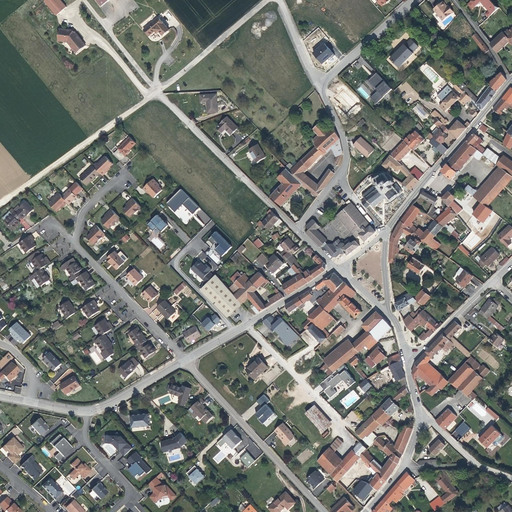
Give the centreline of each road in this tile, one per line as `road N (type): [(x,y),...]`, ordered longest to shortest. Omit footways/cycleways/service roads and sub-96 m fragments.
road 1 (residential): [(324,511),(185,358)]
road 2 (residential): [(297,230),(157,91)]
road 3 (residential): [(0,204),(157,91)]
road 4 (residential): [(510,82),(390,226)]
road 5 (residential): [(245,323),(367,445)]
road 6 (residential): [(185,358),(74,241)]
road 7 (residential): [(235,330),(172,264),(211,225)]
road 8 (residential): [(157,91),(267,0)]
road 9 (residential): [(320,86),(415,0)]
road 10 (residential): [(111,511),(129,491),(84,441),(87,410)]
road 11 (residential): [(497,281),(406,363)]
